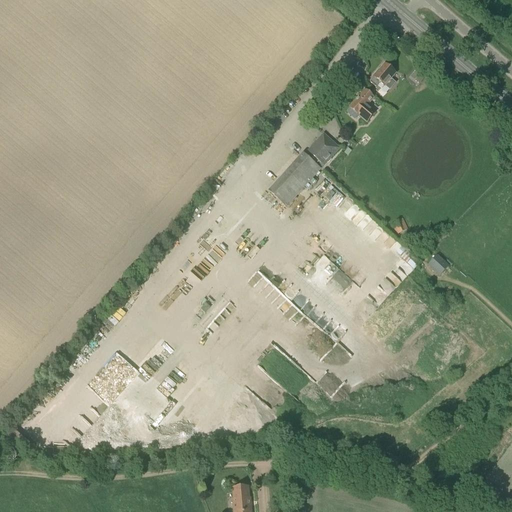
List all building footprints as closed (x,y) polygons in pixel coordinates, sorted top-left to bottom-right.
[(369,82),(376,88),(380,83),(383,86),(384,86),(389,90),(396,84),(390,79),(394,74),(384,65),(379,71),(378,69),(372,77),(373,78),(369,82)] [(367,106),(374,98),(365,90),(349,108),(366,123),(375,113),(367,106)] [(270,193),(286,208),(304,188),(308,191),(316,182),(312,179),(339,149),(324,136),(305,157),(304,156),(270,193)] [(403,219),(391,224),(396,235),(407,230),(403,219)] [(427,266),(439,278),(449,267),(437,256),(427,266)] [(248,488),(233,489),(233,500),(232,500),(233,511),(251,511),(250,498),(249,498),(248,488)]
